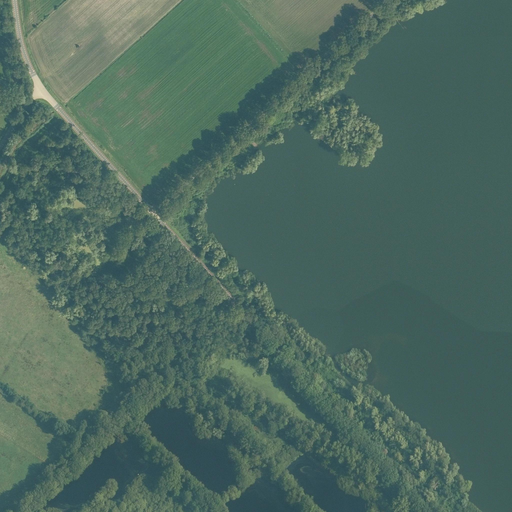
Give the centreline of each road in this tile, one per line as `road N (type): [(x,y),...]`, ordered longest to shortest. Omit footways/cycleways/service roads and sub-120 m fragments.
road 1 (unclassified): [(423,511),(152,212)]
road 2 (unclassified): [(152,212),(389,0)]
road 3 (unclassified): [(152,212),(40,89)]
